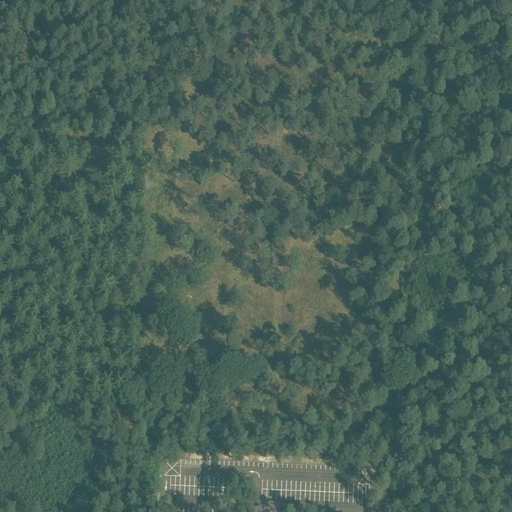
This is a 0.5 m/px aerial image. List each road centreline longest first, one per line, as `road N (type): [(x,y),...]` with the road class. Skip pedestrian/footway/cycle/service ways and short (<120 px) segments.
road 1 (track): [(192,0),(184,178),(153,396),(176,411),(373,443),(386,431),(391,405)]
road 2 (track): [(391,405),(408,0)]
road 3 (track): [(511,471),(445,458),(465,369),(511,305)]
road 4 (track): [(445,458),(398,451),(365,477),(260,479)]
